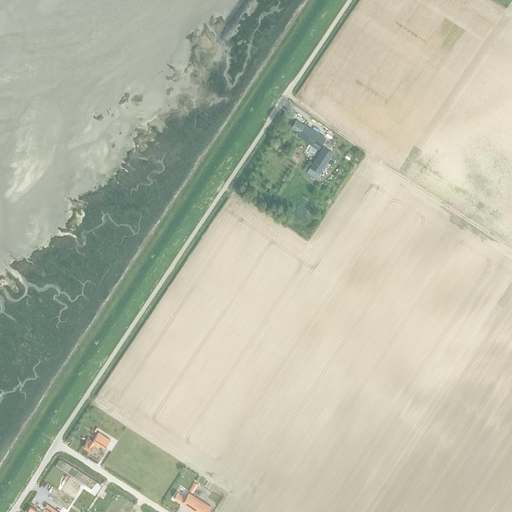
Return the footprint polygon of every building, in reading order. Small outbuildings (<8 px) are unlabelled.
[(298,135),(318,148),(325,138),(304,124),(304,125),(296,120),(292,126),(300,131),(298,135)] [(320,174),(333,154),(323,147),(310,167),(320,174)] [(110,439),(98,432),(93,440),(88,437),(86,440),(87,441),(83,447),(90,452),(94,445),(96,442),(105,448),(110,439)] [(195,482),(189,491),(192,493),(198,484),(195,482)] [(177,491),(173,498),(195,511),(207,511),(211,507),(188,492),(185,497),(177,491)] [(96,492),(88,505),(92,508),(100,495),(96,492)] [(44,507),(51,511),(59,511),(47,503),(44,507)]
